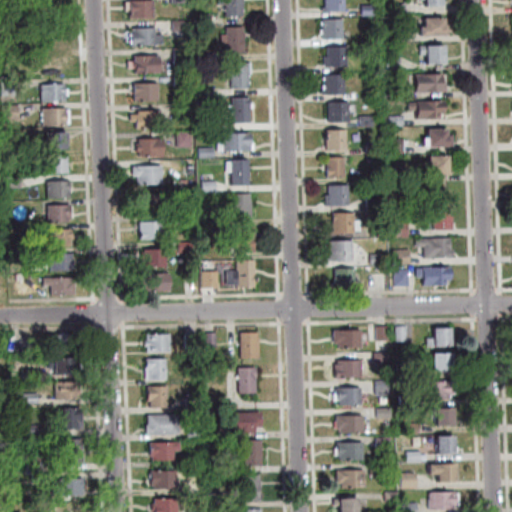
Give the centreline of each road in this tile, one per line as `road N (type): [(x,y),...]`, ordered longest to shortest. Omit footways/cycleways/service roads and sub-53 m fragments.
road 1 (residential): [(121,511),(99,0)]
road 2 (residential): [(303,511),(285,0)]
road 3 (residential): [(497,511),(480,0)]
road 4 (residential): [(511,303),(0,316)]
